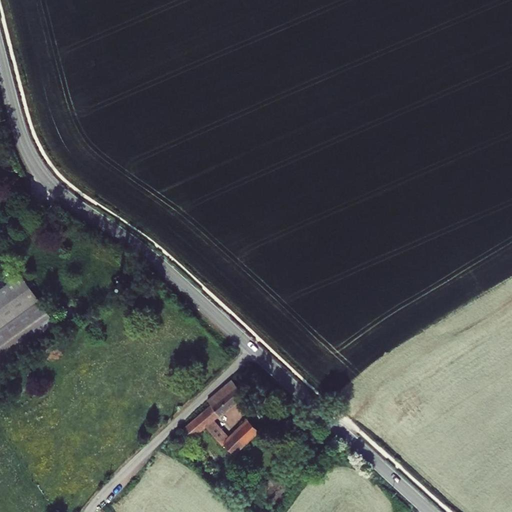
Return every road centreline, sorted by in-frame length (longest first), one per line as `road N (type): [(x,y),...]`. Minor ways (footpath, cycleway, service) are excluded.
road 1 (tertiary): [(0,56),(23,144),(45,180),(150,254),(253,350)]
road 2 (tertiary): [(253,350),(430,511)]
road 3 (unclassified): [(87,511),(253,350)]
